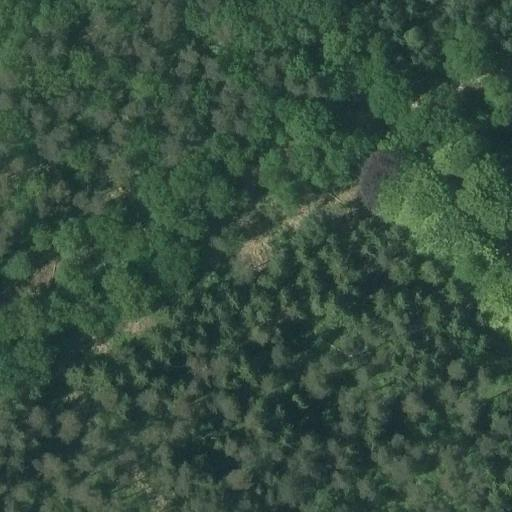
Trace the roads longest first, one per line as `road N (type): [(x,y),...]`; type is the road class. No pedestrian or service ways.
road 1 (track): [(511,76),(439,92),(386,115),(511,257)]
road 2 (track): [(298,0),(386,115),(349,131)]
road 3 (track): [(349,131),(252,0)]
road 4 (track): [(511,332),(408,213)]
road 5 (track): [(408,213),(470,160),(511,144)]
